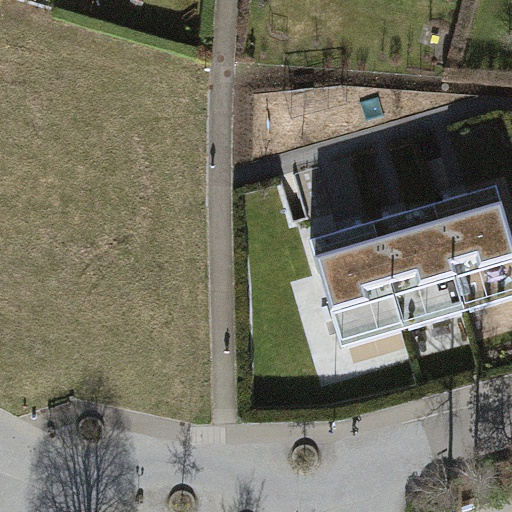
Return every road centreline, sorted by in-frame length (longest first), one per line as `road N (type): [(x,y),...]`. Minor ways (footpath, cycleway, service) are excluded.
road 1 (residential): [(319,510),(227,472),(48,464)]
road 2 (residential): [(511,426),(407,456),(319,510)]
